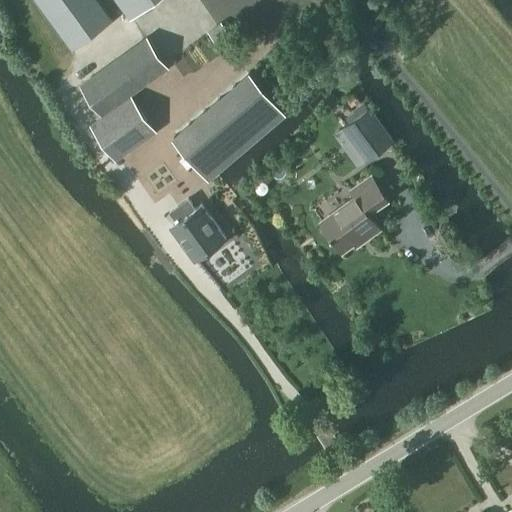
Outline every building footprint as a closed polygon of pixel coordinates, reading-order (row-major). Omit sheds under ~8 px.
[(39,0),(74,47),(112,19),(98,0),(39,0)] [(117,0),(131,20),(158,0),(117,0)] [(156,127),(131,92),(168,66),(148,38),(83,85),(103,114),(93,121),(97,128),(118,155),(156,127)] [(286,110),(276,100),(253,72),(177,137),(213,178),(244,152),(286,110)] [(368,107),(343,125),(368,158),(368,159),(392,142),(394,140),(370,106),(368,107)] [(369,212),(389,198),(372,175),(352,190),(356,196),(357,195),(369,212)] [(380,228),(369,212),(357,195),(356,196),(321,221),(342,251),(364,235),(366,238),(380,228)] [(202,203),(196,208),(188,198),(170,210),(177,221),(170,225),(194,259),(225,237),(202,203)]
